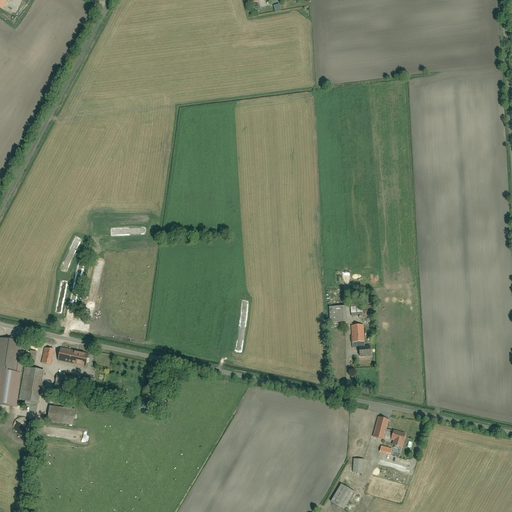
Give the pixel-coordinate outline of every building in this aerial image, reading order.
[(0,0),(0,7),(4,10),(10,0),(0,0)] [(352,301),(352,315),(361,314),(361,311),(372,310),(371,306),(362,306),(361,301),(352,301)] [(333,307),(334,322),(346,321),(345,306),(333,307)] [(364,325),(356,326),(357,350),(360,350),(360,357),(373,356),(373,349),(365,349),(364,325)] [(0,340),(0,342),(0,370),(18,373),(22,343),(0,340)] [(40,363),(49,366),(53,351),(44,349),(40,363)] [(88,369),(90,356),(61,350),(58,363),(88,369)] [(37,354),(26,352),(18,401),(40,404),(45,370),(34,368),(37,354)] [(59,377),(56,391),(68,394),(69,387),(77,388),(78,381),(59,377)] [(91,388),(92,379),(84,378),(82,386),(91,388)] [(141,389),(140,398),(155,399),(156,390),(141,389)] [(53,407),(51,421),(74,425),(76,411),(53,407)] [(364,432),(368,417),(361,415),(360,420),(347,417),(344,427),(364,432)] [(33,430),(33,428),(33,425),(32,423),(31,422),(30,420),(28,419),(26,418),(24,417),(22,417),(19,417),(17,418),(16,419),(14,421),(13,422),(12,424),(12,426),(12,428),(12,430),(13,432),(14,434),(15,436),(17,437),(19,438),(21,438),(23,438),(25,438),(27,437),(29,436),(30,435),(31,434),(32,432),(33,430)] [(390,419),(382,417),(377,437),(393,440),(393,439),(406,442),(408,434),(387,429),(390,419)] [(361,478),(363,438),(355,438),(353,467),(342,466),(342,477),(361,478)] [(391,456),(393,449),(382,447),(381,454),(391,456)] [(340,485),(329,502),(342,510),(353,493),(340,485)]
